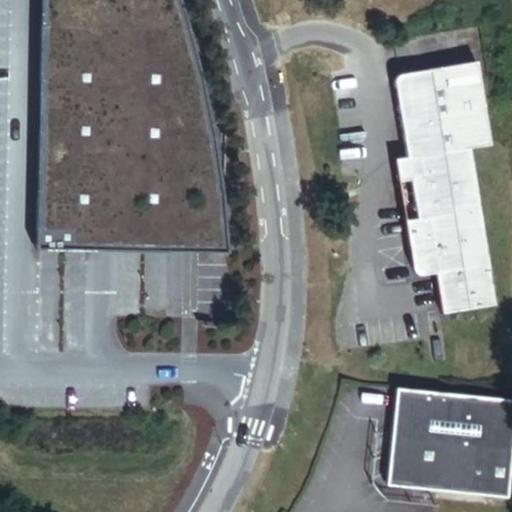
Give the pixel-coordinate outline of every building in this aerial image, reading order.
[(58,0),(56,260),(244,261),(190,0),(58,0)] [(434,318),(488,309),(461,152),(483,149),(470,65),(391,79),(387,82),(387,86),(399,161),(402,184),(409,223),(397,224),(401,250),(410,248),(413,263),(403,265),(404,272),(406,277),(409,278),(412,279),(428,276),(434,318)] [(402,184),(399,161),(387,163),(390,186),(402,184)] [(413,263),(410,248),(401,250),(403,265),(413,263)] [(510,404),(387,392),(379,479),(387,480),(389,483),(389,490),(501,502),(510,404)] [(387,480),(379,479),(378,489),(389,490),(389,483),(387,480)]
